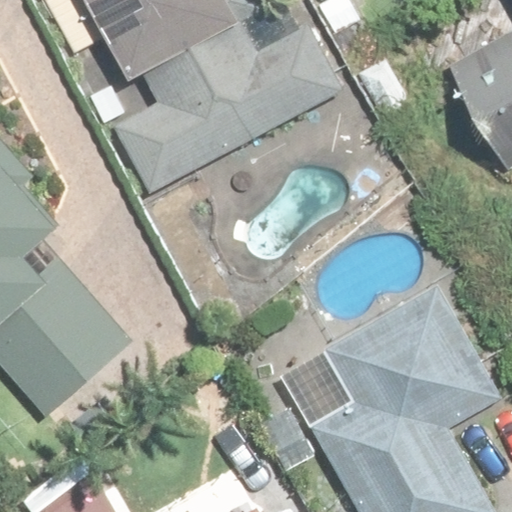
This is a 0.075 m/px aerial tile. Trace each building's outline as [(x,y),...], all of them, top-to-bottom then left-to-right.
[(106,125),(149,202),(359,84),(318,11),(291,26),(276,0),(95,0),(152,100),(106,125)] [(511,23),(453,57),(511,158),(511,23)] [(0,366),(41,417),(137,339),(53,235),(73,219),(29,164),(38,157),(0,110),(0,366)] [(511,383),(454,278),(282,372),(358,511),(491,511),(510,502),(462,414),(511,386),(511,383)] [(135,511),(133,507),(124,511),(281,511),(265,484),(215,511),(135,511)]
